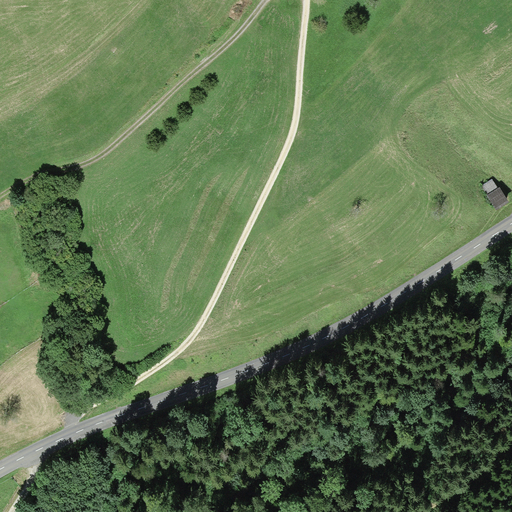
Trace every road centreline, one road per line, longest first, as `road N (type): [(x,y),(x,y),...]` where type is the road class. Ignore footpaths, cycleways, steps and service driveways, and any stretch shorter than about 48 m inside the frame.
road 1 (secondary): [(0,469),(328,335),(511,223)]
road 2 (track): [(68,435),(79,415),(194,334),(291,130),(305,0)]
road 3 (track): [(0,197),(112,146),(266,0)]
